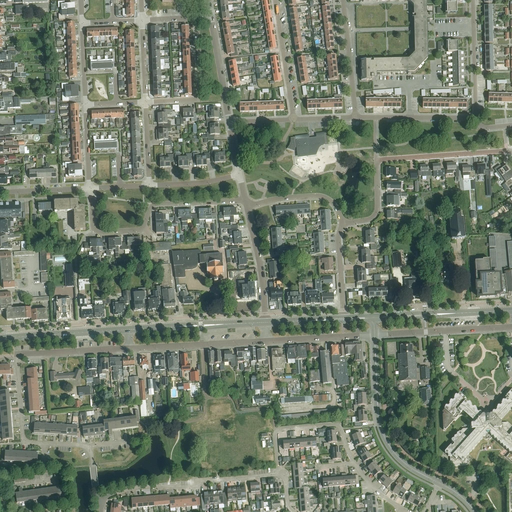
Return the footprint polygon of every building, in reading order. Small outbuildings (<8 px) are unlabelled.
[(270,6),(268,0),(262,1),(262,2),(263,6),(258,7),(258,9),(263,8),(263,7),(270,6)] [(428,58),(427,35),(427,21),(432,20),(432,15),(427,15),(426,1),(425,0),(350,0),(351,2),(350,2),(360,2),(361,2),(363,2),(386,1),(385,0),(389,0),(390,1),(394,1),(394,0),(398,0),(398,1),(403,1),(403,0),(407,0),(413,7),(415,6),(415,11),(414,11),(414,15),(413,15),(414,15),(414,18),(413,18),(414,18),(414,35),(416,35),(416,39),(414,40),(414,44),(416,44),(416,48),(414,48),(415,53),(409,59),(409,61),(405,61),(405,59),(400,59),(400,61),(396,61),(396,60),(374,60),(374,59),(373,59),(373,60),(371,60),(361,61),(361,64),(362,64),(362,67),(361,67),(361,74),(363,74),(363,77),(361,77),(361,81),(372,81),(372,80),(371,80),(371,79),(377,79),(377,73),(414,72),(419,68),(418,67),(418,68),(417,67),(420,64),(421,65),(420,65),(420,66),(422,64),(421,64),(421,65),(420,64),(423,61),(424,62),(423,62),(423,63),(428,58)] [(63,4),(64,12),(75,12),(75,4),(63,4)] [(445,14),(446,14),(455,14),(457,14),(457,11),(457,4),(447,4),(447,7),(445,7),(445,14)] [(15,7),(16,16),(27,15),(26,6),(15,7)] [(228,7),(221,8),(222,14),(229,13),(229,12),(233,12),(232,6),(228,6),(228,7)] [(264,13),(271,12),(270,6),(263,7),(263,8),(263,12),(259,13),(259,15),(264,14),(264,13)] [(289,10),(290,16),(297,14),(297,10),(300,9),(300,7),(296,8),(296,9),(289,10)] [(76,20),(75,12),(64,12),(64,20),(76,20)] [(236,12),(233,12),(229,12),(229,13),(222,14),(223,20),(229,20),(229,14),(237,14),(236,12)] [(271,18),(271,12),(264,13),(264,14),(264,18),(260,19),(260,21),(265,20),(265,19),(271,18)] [(297,14),(290,16),(291,22),(298,21),(298,20),(298,16),(301,15),(301,13),(297,14)] [(266,25),(272,24),(271,18),(265,19),(265,20),(265,24),(261,25),(261,24),(255,25),(256,28),(261,27),(266,27),(266,25)] [(298,21),(291,22),(292,28),(299,27),(299,26),(299,22),(302,21),(302,19),(298,20),(298,21)] [(230,30),(230,29),(229,25),(234,24),(233,22),(228,22),(229,23),(222,25),(223,31),(230,30)] [(266,31),(273,30),(272,24),(266,25),(266,27),(266,30),(262,31),(262,33),(267,33),(266,31)] [(299,26),(299,27),(292,28),(293,34),(300,33),(300,32),(300,28),(303,27),(303,25),(299,26)] [(151,28),(151,34),(159,34),(159,33),(159,29),(163,29),(163,26),(158,26),(158,27),(151,28)] [(223,31),(224,37),(231,36),(231,35),(230,31),(235,30),(234,28),(230,29),(230,30),(223,31)] [(274,36),(273,30),(266,31),(267,33),(267,36),(263,37),(263,39),(268,39),(267,38),(274,36)] [(300,33),(293,34),(294,40),(301,39),(301,38),(300,34),(304,33),(304,31),(300,32),(300,33)] [(165,32),(159,33),(159,34),(151,34),(151,40),(159,40),(159,39),(159,35),(163,35),(163,34),(165,34),(165,32)] [(224,37),(225,43),(232,42),(232,41),(231,37),(236,36),(235,34),(231,35),(231,36),(224,37)] [(268,44),(275,43),(274,36),(267,38),(268,39),(268,43),(264,43),(264,45),(269,45),(268,44)] [(301,38),(301,39),(294,40),(295,46),(302,45),(302,44),(301,40),(305,39),(305,37),(301,38)] [(164,39),(159,39),(159,40),(151,40),(152,47),(160,46),(160,45),(159,41),(164,41),(164,39)] [(225,43),(226,49),(233,48),(233,47),(232,43),(240,41),(239,39),(232,41),(232,42),(225,43)] [(456,42),(448,42),(446,42),(446,50),(448,50),(448,53),(458,52),(458,44),(458,42),(456,42)] [(276,49),(275,43),(268,44),(269,45),(269,49),(265,49),(265,52),(270,51),(270,50),(276,49)] [(302,45),(295,46),(296,52),(303,51),(302,46),(306,45),(306,43),(302,44),(302,45)] [(164,45),(160,45),(160,46),(152,47),(152,53),(160,53),(160,51),(160,48),(164,47),(164,45)] [(238,46),(233,47),(233,48),(226,49),(228,55),(230,55),(231,57),(238,56),(236,48),(238,48),(238,46)] [(164,51),(160,51),(160,53),(152,53),(152,59),(160,59),(160,58),(160,54),(164,54),(164,51)] [(306,64),(306,63),(305,59),(309,58),(309,56),(304,57),(304,58),(297,59),(298,65),(306,64)] [(91,71),(99,71),(98,60),(97,61),(93,61),(93,57),(90,57),(90,61),(91,61),(91,71)] [(99,71),(106,70),(106,60),(105,60),(100,60),(100,57),(97,57),(97,61),(98,60),(99,71)] [(105,60),(106,60),(106,70),(114,70),(113,60),(108,60),(108,57),(105,57),(105,60)] [(272,64),(278,63),(277,57),(271,58),(271,63),(267,64),(267,66),(272,65),(272,64)] [(165,58),(160,58),(160,59),(152,59),(153,66),(160,65),(160,64),(160,60),(165,60),(165,58)] [(237,68),(237,66),(236,63),(241,62),(241,59),(235,60),(235,61),(229,62),(230,69),(237,68)] [(306,64),(298,65),(299,71),(307,70),(307,69),(306,65),(310,64),(310,62),(306,63),(306,64)] [(15,64),(0,63),(0,71),(15,71),(15,64)] [(272,71),(279,69),(278,63),(272,64),(272,65),(272,69),(268,70),(268,72),(273,72),(272,71)] [(165,64),(160,64),(160,65),(153,66),(153,72),(161,72),(161,70),(160,66),(165,66),(165,64)] [(237,68),(230,69),(231,75),(238,74),(238,72),(237,69),(245,67),(245,65),(237,66),(237,68)] [(307,70),(299,71),(300,77),(308,76),(308,75),(307,71),(311,71),(311,68),(307,69),(307,70)] [(273,75),(269,76),(266,77),(267,78),(269,78),(274,78),(273,77),(280,76),(279,69),(272,71),(273,72),(273,75)] [(165,70),(161,70),(161,72),(153,72),(153,78),(161,78),(161,77),(161,73),(165,73),(165,70)] [(238,74),(231,75),(232,81),(239,80),(239,79),(238,75),(249,73),(249,70),(238,72),(238,74)] [(308,76),(300,77),(301,84),(309,83),(308,78),(312,77),(312,75),(308,75),(308,76)] [(464,75),(453,76),(448,76),(448,78),(453,78),(453,84),(449,84),(449,87),(459,86),(459,83),(464,83),(464,82),(464,75)] [(161,79),(165,79),(168,79),(168,76),(161,77),(161,78),(153,78),(153,85),(161,84),(161,83),(161,79)] [(239,80),(232,81),(233,87),(240,86),(239,81),(241,80),(242,81),(246,81),(246,80),(249,79),(249,78),(251,78),(250,76),(239,79),(239,80)] [(273,77),(274,78),(274,82),(270,82),(270,84),(275,84),(275,83),(281,82),(280,76),(273,77)] [(166,83),(161,83),(161,84),(153,85),(154,91),(161,90),(161,89),(161,85),(166,85),(166,83)] [(67,86),(67,94),(79,94),(79,86),(67,86)] [(166,89),(161,89),(161,90),(154,91),(154,97),(162,97),(162,92),(166,91),(166,89)] [(511,94),(507,95),(507,94),(505,93),(505,95),(497,94),(497,99),(497,103),(511,103),(511,94)] [(79,102),(79,94),(67,94),(68,102),(79,102)] [(497,99),(497,94),(488,94),(488,103),(497,103),(497,99)] [(21,98),(19,98),(13,99),(13,101),(3,102),(3,101),(0,101),(0,112),(8,112),(8,109),(20,108),(19,104),(31,103),(31,98),(21,98)] [(366,104),(366,108),(375,108),(383,108),(383,100),(375,100),(375,98),(374,98),(374,100),(366,99),(366,104)] [(393,99),(392,98),(391,98),(391,100),(383,100),(383,108),(392,108),(401,108),(401,104),(401,100),(393,100),(393,99)] [(325,110),(334,109),(343,109),(342,104),(342,100),(334,100),(334,99),(333,99),(332,99),(332,100),(325,101),(325,110)] [(441,100),(441,99),(439,99),(439,100),(432,100),(432,104),(432,109),(449,109),(449,105),(449,100),(441,100)] [(459,100),(459,99),(457,99),(457,100),(449,100),(449,105),(449,109),(467,109),(467,100),(459,100)] [(315,101),(307,101),(307,106),(307,110),(316,110),(325,110),(325,101),(317,101),(317,100),(316,100),(315,100),(315,101)] [(432,104),(432,100),(423,100),(422,109),(432,109),(432,104)] [(266,107),(266,112),(275,111),(284,111),(284,107),(284,102),(276,103),(276,101),(275,101),(274,102),(274,103),(266,103),(266,107)] [(249,108),(249,112),(258,112),(266,112),(266,107),(266,103),(258,103),(258,102),(257,102),(256,102),(256,103),(248,104),(249,108)] [(239,104),(240,108),(240,113),(249,112),(249,108),(248,104),(239,104)] [(209,114),(219,114),(218,108),(212,109),(212,106),(206,106),(206,111),(209,111),(209,114)] [(131,115),(131,119),(131,120),(139,120),(139,114),(131,114),(131,113),(134,113),(134,109),(129,109),(129,113),(126,113),(126,115),(131,115)] [(180,116),(180,123),(180,125),(184,125),(183,122),(186,122),(186,119),(188,119),(188,110),(183,110),(183,116),(180,116)] [(193,110),(188,110),(188,119),(191,119),(191,122),(197,122),(196,116),(193,116),(193,110)] [(158,114),(158,119),(167,119),(167,116),(170,116),(170,113),(172,113),(172,111),(164,111),(164,114),(158,114)] [(206,122),(213,122),(213,119),(219,119),(219,114),(209,114),(206,114),(206,122)] [(45,115),(45,116),(15,117),(16,127),(0,127),(0,136),(6,136),(6,135),(10,135),(22,134),(22,125),(46,125),(46,120),(55,120),(55,115),(45,115)] [(213,122),(206,122),(207,128),(210,127),(210,130),(219,130),(219,125),(213,125),(213,122)] [(207,139),(208,138),(213,138),(213,135),(219,135),(219,130),(210,130),(210,133),(207,133),(207,135),(207,138),(207,139)] [(295,136),(295,139),(294,139),(294,138),(291,138),(291,142),(289,146),(287,149),(294,152),(296,148),(297,147),(298,157),(315,155),(314,146),(327,144),(326,132),(316,134),(316,136),(317,138),(309,139),(309,137),(309,135),(295,136)] [(165,143),(171,143),(172,143),(171,138),(168,138),(168,135),(156,136),(157,141),(165,140),(165,143)] [(108,136),(108,140),(109,140),(110,150),(117,150),(117,140),(111,140),(111,136),(108,136)] [(102,150),(102,140),(101,140),(96,140),(96,137),(94,137),(94,151),(102,150)] [(101,137),(101,140),(102,140),(102,150),(110,150),(109,140),(108,140),(104,140),(104,137),(101,137)] [(220,163),(220,154),(220,150),(211,151),(212,157),(215,157),(215,163),(220,163)] [(204,157),(201,157),(202,166),(207,166),(207,160),(210,160),(209,153),(204,154),(204,157)] [(183,158),(184,169),(189,169),(188,161),(191,160),(191,154),(186,154),(186,158),(183,158)] [(202,166),(201,157),(199,157),(198,154),(193,154),(193,160),(196,160),(197,166),(202,166)] [(168,158),(165,159),(165,168),(170,168),(170,161),(173,161),(173,155),(168,155),(168,158)] [(184,169),(183,158),(180,158),(180,155),(175,155),(175,161),(178,161),(179,169),(184,169)] [(72,163),(65,163),(65,169),(69,168),(69,172),(81,171),(81,166),(72,166),(72,163)] [(46,165),(46,168),(47,179),(57,178),(56,170),(50,170),(49,164),(46,165)] [(453,173),(455,173),(456,177),(459,177),(458,167),(456,167),(456,164),(447,164),(447,170),(446,170),(446,175),(453,174),(453,173)] [(37,179),(37,171),(32,171),(31,165),(26,166),(27,172),(30,172),(30,179),(37,179)] [(440,165),(433,165),(434,177),(443,177),(443,181),(446,180),(445,171),(440,171),(440,165)] [(487,177),(490,177),(491,177),(490,171),(485,171),(485,165),(477,166),(478,176),(484,176),(486,175),(487,177)] [(502,177),(511,171),(507,166),(502,169),(500,165),(494,169),(497,173),(498,172),(502,177)] [(431,179),(431,177),(431,171),(428,172),(428,166),(420,166),(420,171),(418,171),(418,176),(422,176),(422,177),(426,177),(427,180),(431,179)] [(471,172),(470,166),(462,167),(463,176),(469,176),(469,178),(475,178),(475,171),(471,172)] [(37,171),(37,179),(47,179),(46,168),(43,168),(43,171),(37,171)] [(398,175),(396,175),(396,169),(386,169),(386,177),(392,177),(392,180),(398,180),(398,175)] [(507,188),(511,183),(511,182),(510,180),(511,178),(511,172),(511,171),(502,177),(500,179),(502,182),(504,180),(506,183),(504,184),(506,186),(507,188)] [(14,176),(11,176),(0,176),(0,185),(7,185),(7,179),(14,179),(14,176)] [(387,190),(394,190),(394,194),(401,194),(401,189),(401,183),(387,183),(387,190)] [(387,197),(387,207),(399,207),(399,200),(401,200),(401,197),(407,197),(407,193),(401,194),(394,194),(394,197),(387,197)] [(67,212),(71,212),(70,201),(54,202),(55,213),(67,212)] [(70,201),(71,212),(74,212),(74,215),(85,215),(85,207),(78,207),(78,201),(70,201)] [(0,217),(21,217),(21,218),(22,217),(21,203),(19,203),(18,203),(15,203),(9,204),(9,203),(8,203),(8,204),(6,204),(6,203),(6,204),(3,204),(1,204),(0,204),(0,203),(0,217)] [(53,219),(53,216),(52,204),(38,204),(39,212),(49,211),(49,213),(48,213),(48,219),(53,219)] [(284,216),(283,207),(276,207),(276,217),(282,216),(282,220),(284,220),(284,216)] [(397,219),(397,213),(402,213),(401,209),(387,209),(387,219),(397,219)] [(452,219),(449,219),(452,241),(453,240),(453,241),(463,240),(465,239),(463,218),(461,218),(460,209),(451,210),(452,219)] [(330,211),(320,211),(321,217),(317,217),(317,219),(321,219),(330,218),(330,211)] [(85,215),(74,215),(75,231),(86,231),(85,215)] [(365,232),(366,238),(374,238),(374,232),(376,232),(376,228),(370,229),(370,232),(365,232)] [(311,242),(314,242),(323,241),(323,233),(314,234),(314,240),(311,240),(311,242)] [(371,244),(371,247),(377,247),(377,244),(375,244),(374,238),(366,238),(366,245),(371,244)] [(8,243),(0,242),(0,250),(12,250),(12,246),(8,246),(8,243)] [(153,252),(172,251),(171,242),(153,244),(153,252)] [(282,248),(273,249),(273,256),(283,256),(282,250),(288,250),(287,248),(282,248)] [(214,281),(214,283),(220,283),(219,281),(221,281),(220,274),(223,274),(222,254),(201,256),(200,251),(172,253),(173,267),(175,279),(176,279),(185,278),(185,271),(193,270),(193,269),(194,269),(195,269),(196,267),(197,266),(197,265),(207,264),(207,265),(206,265),(207,275),(210,275),(211,281),(214,281)] [(15,288),(15,286),(14,282),(8,283),(8,280),(13,280),(11,253),(0,253),(0,257),(2,281),(3,281),(4,289),(15,288)] [(400,253),(392,254),(394,269),(402,268),(400,253)] [(323,257),(319,257),(319,266),(325,266),(325,272),(333,271),(332,260),(323,260),(323,257)] [(374,257),(370,257),(362,257),(362,264),(366,264),(366,267),(373,266),(372,263),(371,263),(371,260),(374,260),(374,257)] [(272,263),(269,263),(270,279),(279,279),(278,266),(282,265),(281,259),(272,260),(272,263)] [(483,261),(475,262),(475,267),(478,267),(478,268),(478,272),(476,273),(476,274),(476,278),(479,278),(479,280),(479,284),(476,284),(476,286),(476,291),(479,291),(479,292),(479,298),(489,298),(495,297),(495,294),(500,294),(500,297),(501,297),(504,297),(507,297),(506,290),(506,284),(506,283),(505,278),(505,276),(503,276),(500,277),(500,275),(494,275),(491,275),(491,273),(491,270),(490,267),(490,263),(490,260),(483,260),(483,261)] [(163,263),(164,265),(159,266),(161,287),(172,285),(170,264),(167,265),(167,263),(163,263)] [(454,270),(453,271),(452,264),(446,265),(446,269),(445,269),(445,271),(441,271),(441,283),(455,282),(454,270)] [(67,275),(65,275),(66,287),(74,287),(73,266),(66,266),(67,275)] [(362,283),(362,286),(368,285),(368,282),(366,282),(366,276),(357,276),(358,283),(362,283)] [(412,279),(405,280),(405,288),(407,288),(408,298),(412,298),(416,298),(420,297),(420,287),(424,287),(424,281),(418,282),(418,278),(412,278),(412,279)] [(91,280),(79,280),(79,291),(85,290),(85,285),(91,285),(91,280)] [(302,283),(302,294),(305,293),(306,305),(320,304),(319,293),(321,293),(320,286),(320,281),(315,281),(315,291),(316,291),(316,293),(313,293),(313,290),(309,290),(309,293),(306,293),(306,286),(305,286),(305,283),(302,283)] [(241,287),(242,300),(249,300),(256,300),(254,284),(247,285),(246,282),(239,282),(239,287),(241,287)] [(275,289),(271,289),(271,292),(271,299),(282,298),(281,289),(283,288),(283,282),(274,283),(275,289)] [(300,294),(302,294),(302,283),(299,283),(299,294),(296,294),(296,293),(293,293),(290,293),(290,294),(287,294),(288,306),(294,306),(301,305),(300,294)] [(128,291),(129,301),(133,301),(134,312),(145,311),(144,300),(146,300),(146,289),(138,290),(139,293),(133,294),(132,291),(128,291)] [(369,298),(375,298),(375,289),(368,289),(368,290),(362,290),(362,296),(369,296),(369,298)] [(162,291),(163,300),(164,309),(176,307),(174,290),(162,291)] [(334,304),(334,301),(333,290),(329,290),(329,294),(322,294),(322,304),(334,304)] [(124,292),(124,298),(121,298),(121,300),(120,301),(120,304),(117,304),(117,301),(113,302),(113,304),(114,316),(126,315),(125,305),(129,305),(129,301),(128,291),(124,292)] [(158,298),(158,296),(158,291),(157,292),(153,292),(154,297),(151,298),(151,299),(147,299),(148,311),(153,311),(157,310),(160,310),(160,307),(159,302),(159,298),(158,298)] [(186,292),(181,292),(180,292),(181,293),(182,302),(183,301),(183,305),(193,305),(193,298),(187,298),(186,292)] [(0,299),(1,310),(6,310),(7,321),(13,321),(12,319),(15,319),(15,320),(31,319),(32,322),(48,321),(47,310),(31,311),(31,308),(14,309),(15,314),(12,315),(11,293),(0,293),(0,299)] [(92,306),(89,306),(87,306),(86,298),(80,298),(81,308),(82,308),(82,310),(82,320),(93,319),(92,306)] [(55,314),(58,314),(58,320),(71,319),(70,300),(58,301),(58,303),(55,303),(55,314)] [(105,310),(104,306),(105,306),(105,300),(102,301),(102,305),(95,305),(95,301),(92,301),(94,319),(104,318),(104,310),(105,310)] [(345,356),(351,355),(355,355),(357,355),(356,351),(354,351),(353,350),(351,350),(351,343),(345,344),(345,356)] [(361,343),(351,343),(351,350),(353,350),(354,351),(356,351),(357,355),(355,355),(355,362),(355,363),(361,362),(361,361),(362,361),(362,349),(361,349),(361,343)] [(398,372),(399,375),(399,376),(399,378),(399,382),(417,381),(416,358),(415,358),(414,354),(412,354),(412,345),(400,345),(400,355),(397,355),(398,371),(398,372)] [(294,347),(287,347),(287,359),(287,360),(288,360),(288,362),(296,362),(296,371),(296,374),(296,375),(302,375),(301,360),(303,360),(307,359),(305,346),(301,346),(294,347)] [(311,346),(306,346),(307,359),(321,357),(322,370),(309,372),(310,383),(315,382),(323,381),(323,385),(332,384),(328,352),(320,353),(319,347),(315,347),(312,348),(311,346)] [(334,379),(337,379),(337,386),(348,385),(348,378),(345,357),(344,357),(344,346),(331,347),(334,379)] [(243,349),(237,350),(237,356),(235,356),(235,362),(235,366),(238,366),(237,362),(244,362),(244,360),(243,349)] [(282,349),(271,350),(272,371),(275,371),(275,369),(285,369),(285,355),(282,356),(282,349)] [(269,365),(268,355),(265,355),(264,350),(257,351),(258,362),(264,361),(264,365),(269,365)] [(232,352),(224,353),(225,359),(224,359),(224,363),(229,363),(228,360),(230,360),(230,362),(230,363),(231,363),(231,367),(232,367),(235,366),(235,362),(235,356),(232,356),(232,352)] [(182,369),(182,371),(191,371),(190,364),(188,365),(187,355),(186,354),(185,355),(184,355),(181,355),(182,369)] [(177,373),(178,372),(178,370),(179,370),(178,355),(168,356),(169,370),(169,373),(172,373),(172,370),(174,370),(174,372),(175,373),(177,373)] [(140,366),(142,366),(143,370),(145,370),(145,371),(147,371),(147,370),(148,369),(148,362),(147,362),(147,358),(143,358),(143,357),(141,357),(141,358),(140,358),(140,363),(139,364),(140,365),(140,366)] [(134,358),(127,358),(122,359),(123,368),(123,371),(124,376),(127,376),(126,371),(125,368),(129,367),(129,371),(129,373),(131,373),(130,371),(135,371),(134,358)] [(99,375),(106,374),(106,371),(109,371),(108,359),(101,360),(101,368),(99,368),(99,375)] [(10,371),(10,369),(10,366),(0,366),(0,375),(10,375),(10,373),(10,371)] [(429,367),(421,368),(422,381),(430,380),(429,367)] [(57,382),(57,380),(72,379),(79,382),(82,372),(76,370),(75,374),(56,375),(56,372),(50,372),(51,382),(57,382)] [(198,373),(190,373),(191,373),(192,382),(199,382),(199,377),(198,373)] [(140,405),(138,379),(138,377),(129,378),(130,387),(131,387),(133,405),(140,405)] [(28,380),(28,388),(30,413),(35,412),(37,412),(39,412),(40,412),(37,380),(28,380)] [(139,381),(140,401),(142,417),(147,417),(144,381),(139,381)] [(257,383),(252,383),(252,391),(256,391),(260,391),(263,391),(263,383),(257,383)] [(78,388),(79,397),(90,396),(89,387),(78,388)] [(431,405),(431,389),(421,389),(421,405),(431,405)] [(0,403),(2,435),(3,440),(13,440),(10,399),(9,391),(7,391),(5,391),(3,391),(1,391),(0,391),(0,403)] [(355,400),(366,400),(366,394),(359,394),(359,391),(353,391),(353,394),(355,394),(355,400)] [(511,427),(507,423),(501,423),(499,422),(511,409),(511,410),(511,391),(505,397),(505,399),(506,400),(505,401),(503,401),(502,401),(501,405),(500,407),(498,406),(497,407),(496,410),(495,412),(493,412),(492,412),(491,415),(490,415),(489,416),(484,416),(483,415),(482,415),(480,413),(479,412),(478,413),(476,412),(476,411),(475,408),(474,408),(472,408),(471,407),(471,406),(470,403),(468,403),(467,404),(465,402),(466,401),(466,400),(465,398),(459,394),(457,396),(456,395),(455,396),(454,399),(453,401),(451,401),(450,401),(449,404),(449,405),(448,407),(446,406),(445,406),(444,410),(442,412),(444,414),(443,415),(442,415),(443,431),(443,428),(445,428),(446,429),(445,430),(446,430),(450,425),(454,421),(453,421),(451,419),(452,417),(454,418),(456,418),(462,412),(472,421),(475,423),(474,424),(471,424),(470,425),(470,429),(463,429),(460,433),(457,434),(456,435),(457,436),(454,437),(454,438),(454,439),(451,440),(451,441),(452,442),(454,444),(452,447),(450,446),(445,452),(444,453),(445,454),(448,455),(447,456),(448,457),(451,458),(451,462),(451,467),(466,466),(469,462),(464,458),(468,454),(472,449),(472,450),(473,450),(474,449),(475,447),(475,446),(483,437),(486,440),(490,440),(493,437),(502,445),(503,448),(504,448),(505,448),(505,447),(505,448),(510,453),(506,458),(511,462),(511,427)] [(266,396),(255,397),(256,404),(260,404),(260,405),(265,405),(265,403),(270,402),(270,397),(266,397),(266,396)] [(354,406),(354,409),(360,408),(360,405),(366,405),(366,400),(355,400),(355,406),(354,406)] [(226,416),(233,416),(233,404),(207,406),(208,418),(218,417),(218,414),(226,414),(226,416)] [(360,408),(354,409),(354,412),(358,411),(359,417),(367,417),(367,411),(360,411),(360,408)] [(220,423),(207,423),(211,463),(217,463),(218,470),(248,467),(248,462),(253,461),(251,439),(256,438),(256,435),(260,435),(259,425),(264,424),(263,413),(244,414),(245,426),(237,426),(238,442),(224,443),(223,436),(221,436),(220,423)] [(136,421),(136,419),(136,417),(104,422),(104,425),(104,428),(105,428),(105,431),(137,427),(137,422),(136,421)] [(367,417),(359,417),(356,417),(356,423),(354,423),(355,428),(361,427),(361,426),(360,423),(367,422),(367,417)] [(67,426),(62,426),(34,424),(34,425),(34,427),(34,429),(34,434),(58,435),(66,436),(67,426)] [(327,432),(328,438),(336,437),(335,431),(329,432),(329,429),(323,430),(323,433),(327,432)] [(352,436),(354,441),(362,439),(360,433),(357,434),(356,431),(350,433),(351,436),(352,436)] [(336,437),(328,438),(328,443),(324,444),(324,447),(327,447),(327,446),(330,446),(330,443),(336,443),(336,437)] [(316,439),(310,439),(311,447),(316,447),(316,444),(317,444),(317,446),(319,446),(319,438),(315,438),(316,439)] [(364,438),(362,439),(354,441),(356,446),(355,447),(356,450),(364,446),(363,444),(364,444),(363,443),(365,442),(364,438)] [(289,449),(289,441),(283,442),(283,441),(280,441),(280,447),(283,447),(284,450),(289,449)] [(327,450),(329,449),(330,454),(332,454),(332,455),(340,454),(340,448),(333,449),(333,446),(330,446),(327,446),(327,447),(327,450)] [(358,453),(361,457),(368,453),(364,446),(356,450),(358,453)] [(5,462),(8,462),(37,463),(38,454),(5,452),(5,454),(5,456),(5,458),(5,460),(5,462)] [(368,453),(361,457),(364,462),(363,463),(365,466),(370,462),(368,460),(371,458),(368,453)] [(340,454),(332,455),(333,460),(328,460),(328,464),(335,463),(334,460),(341,460),(340,454)] [(371,464),(370,462),(365,466),(367,468),(368,468),(371,472),(377,467),(374,462),(371,464)] [(377,467),(371,472),(374,476),(374,477),(376,479),(383,473),(381,471),(379,468),(377,467)] [(379,481),(383,485),(389,479),(384,475),(383,473),(376,479),(378,482),(379,481)] [(359,481),(358,478),(358,475),(355,476),(355,477),(350,477),(350,485),(356,485),(356,482),(359,481)] [(323,488),(329,487),(328,479),(323,480),(323,479),(319,479),(320,480),(320,485),(323,485),(323,488)] [(389,491),(393,486),(391,485),(393,482),(389,479),(383,485),(387,489),(389,491)] [(279,485),(275,485),(275,480),(268,481),(269,486),(269,490),(279,489),(279,485)] [(395,484),(393,486),(389,491),(392,493),(393,493),(397,495),(402,489),(397,486),(395,484)] [(17,504),(22,503),(65,497),(64,487),(16,494),(17,504)] [(225,500),(226,508),(228,508),(228,505),(227,503),(228,503),(228,502),(233,502),(232,488),(227,488),(227,492),(225,493),(225,500)] [(404,501),(407,496),(405,494),(406,491),(404,490),(402,489),(397,495),(402,498),(401,499),(404,501)] [(217,491),(219,505),(223,504),(223,505),(224,505),(224,508),(226,508),(225,500),(223,501),(222,491),(217,491)] [(210,506),(208,492),(204,492),(204,500),(201,501),(202,510),(206,510),(205,506),(210,506)] [(410,497),(407,496),(404,501),(407,502),(408,502),(412,504),(416,497),(411,494),(410,497)] [(416,497),(412,504),(417,507),(420,502),(422,504),(425,498),(422,497),(421,499),(416,497)] [(260,510),(264,509),(264,507),(265,507),(266,511),(275,511),(274,508),(280,508),(279,502),(274,503),(274,502),(269,502),(269,503),(263,504),(263,502),(259,502),(260,510)]
